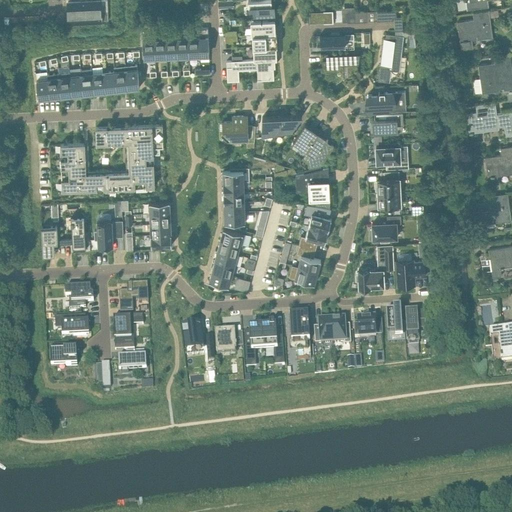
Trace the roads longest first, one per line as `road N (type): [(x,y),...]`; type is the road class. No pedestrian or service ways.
road 1 (residential): [(0,121),(146,113),(178,98),(306,93)]
road 2 (residential): [(101,271),(162,269),(211,304),(323,294)]
road 3 (residential): [(306,93),(331,107),(350,139),(353,206),(342,267),(323,294)]
road 4 (residential): [(306,93),(306,29),(389,27)]
